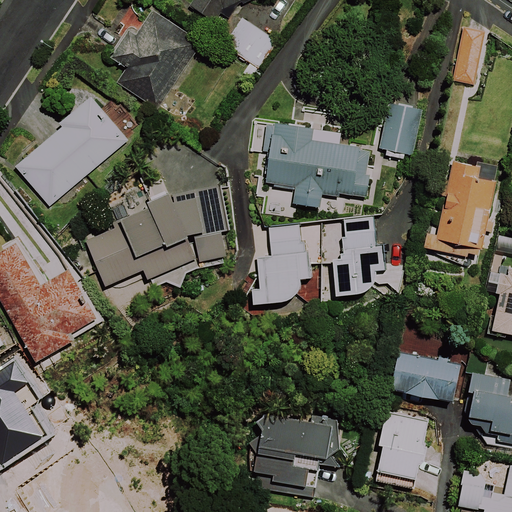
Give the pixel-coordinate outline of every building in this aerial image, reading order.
[(191,0),(187,7),(215,24),(219,17),(226,22),(237,4),(242,7),(253,0),(191,0)] [(198,46),(149,13),(132,38),(125,33),(110,57),(128,69),(118,84),(156,109),(198,46)] [(274,44),(241,20),(222,48),(255,71),(274,44)] [(483,34),(461,29),(449,82),(471,87),(483,34)] [(49,207),(142,129),(119,101),(103,114),(90,100),(59,126),(62,129),(16,168),(49,207)] [(421,113),(390,104),(377,148),(408,157),(421,113)] [(261,153),(259,184),(258,216),(349,220),(350,198),(365,199),(367,145),(340,144),(341,127),(249,123),(247,153),(261,153)] [(441,161),(433,225),(424,224),(421,252),(443,255),(445,241),(486,246),(495,168),(441,161)] [(145,207),(111,220),(114,227),(86,238),(105,289),(131,279),(135,288),(227,254),(221,236),(231,232),(215,188),(174,203),(168,188),(142,198),(145,207)] [(374,221),(340,224),(341,245),(328,246),(329,271),(336,271),(337,296),(361,296),(363,295),(364,294),(366,292),(367,291),(369,290),(370,288),(371,287),(372,285),(373,284),(374,282),(375,280),(375,279),(376,277),(376,275),(377,273),(385,272),(381,240),(376,240),(374,221)] [(298,230),(263,233),(264,260),(256,261),(258,293),(248,293),(249,306),(286,304),(287,303),(289,302),(290,301),(292,300),(293,299),(294,297),(295,296),(296,294),(297,293),(298,291),(298,290),(299,288),(299,286),(299,284),(299,282),(312,281),(309,249),(300,250),(298,230)] [(42,286),(16,243),(0,253),(0,300),(38,362),(75,339),(99,324),(67,271),(42,286)] [(511,271),(506,270),(492,332),(511,336),(511,271)] [(0,349),(16,341),(7,324),(0,328),(0,327),(0,349)] [(464,365),(398,352),(390,391),(457,404),(464,365)] [(509,382),(471,375),(468,392),(472,393),(467,416),(491,420),(488,437),(511,441),(511,401),(505,400),(509,382)] [(267,485),(316,492),(318,475),(336,478),(340,449),(344,419),(257,403),(246,473),(268,476),(267,485)] [(427,424),(383,417),(372,482),(417,489),(427,424)] [(511,511),(511,467),(507,467),(504,480),(484,476),(461,472),(455,505),(482,510),(481,511),(511,511)]
